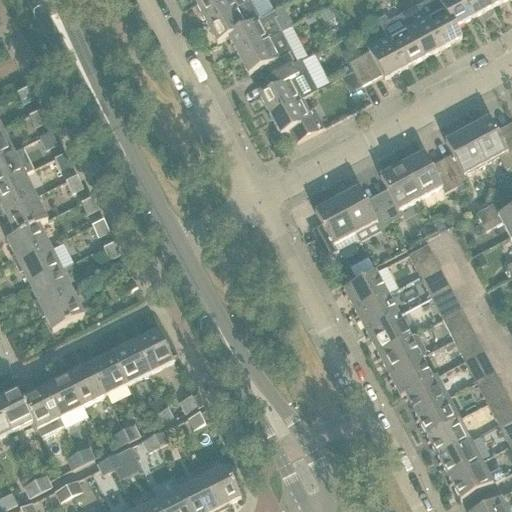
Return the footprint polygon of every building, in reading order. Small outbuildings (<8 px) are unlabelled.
[(209,0),(196,7),(206,26),(249,3),(247,0),(209,0)] [(254,0),(249,3),(206,26),(216,45),(274,14),(266,0),(254,0)] [(428,2),(418,7),(424,19),(441,51),(460,41),(454,30),(437,0),(435,0),(434,4),(428,2)] [(462,0),(437,0),(454,30),(455,29),(457,28),(473,20),(462,0)] [(486,0),(462,0),(473,20),(491,10),(486,0)] [(486,0),(492,10),(509,0),(486,0)] [(418,7),(399,18),(422,62),(441,51),(424,19),(418,7)] [(330,11),(320,17),(324,25),(335,19),(330,11)] [(228,40),(237,58),(280,35),(273,22),(278,20),(275,14),(274,14),(216,45),(217,46),(228,40)] [(384,19),(377,23),(386,39),(403,72),(422,62),(399,18),(387,24),(384,19)] [(280,35),(237,58),(248,77),(265,68),(271,79),(300,63),(307,60),(291,29),(280,35)] [(369,54),(358,60),(371,84),(382,78),(384,82),(403,72),(386,39),(366,50),(369,54)] [(345,53),(344,58),(348,65),(358,60),(352,49),(345,53)] [(371,84),(358,60),(348,65),(351,72),(361,90),(371,84)] [(276,89),(259,98),(269,118),(302,101),(316,94),(306,75),(302,74),(300,70),(302,67),(300,63),(271,79),(276,89)] [(28,91),(17,97),(22,108),(34,102),(28,91)] [(302,101),(269,118),(280,138),(290,133),(297,146),(324,132),(313,111),(308,114),(302,101)] [(40,114),(28,120),(34,130),(34,131),(45,126),(45,125),(44,122),(40,114)] [(476,125),(465,131),(485,167),(499,160),(506,173),(511,169),(511,132),(499,140),(488,121),(477,127),(476,125)] [(455,163),(444,169),(456,191),(468,184),(464,178),(485,167),(465,131),(454,137),(455,138),(445,144),(455,163)] [(0,161),(13,155),(2,132),(0,132),(0,161)] [(51,136),(40,142),(45,154),(57,148),(51,136)] [(13,155),(0,161),(0,190),(25,178),(13,155)] [(411,160),(400,166),(420,202),(441,191),(444,197),(456,191),(444,169),(433,175),(423,156),(412,162),(411,160)] [(66,157),(62,159),(54,163),(60,174),(71,169),(66,157)] [(390,198),(379,204),(390,225),(402,219),(399,213),(420,202),(400,166),(389,172),(390,173),(379,179),(390,198)] [(0,190),(0,207),(5,216),(36,201),(25,178),(0,190)] [(83,192),(77,180),(66,186),(72,197),(83,192)] [(346,195),(335,201),(355,237),(375,226),(379,231),(390,225),(379,204),(368,210),(358,190),(347,197),(346,195)] [(502,226),(509,240),(511,238),(511,208),(507,199),(476,216),(486,235),(502,226)] [(5,216),(16,238),(16,239),(39,228),(48,224),(36,201),(5,216)] [(92,201),(80,207),(81,207),(86,218),(98,213),(93,203),(92,201)] [(355,237),(335,201),(324,207),(325,208),(314,214),(324,233),(314,239),(325,260),(337,254),(334,248),(355,237)] [(103,223),(91,229),(92,230),(97,241),(109,235),(104,226),(103,224),(103,223)] [(6,243),(18,266),(50,250),(39,228),(16,239),(16,238),(6,243)] [(120,258),(114,247),(103,252),(109,264),(120,258)] [(408,258),(419,280),(439,269),(427,248),(408,258)] [(18,266),(29,289),(61,273),(50,250),(18,266)] [(419,280),(430,301),(450,291),(439,269),(419,280)] [(361,283),(343,292),(355,314),(386,297),(397,292),(386,270),(375,276),(361,283)] [(29,289),(41,312),(73,296),(61,273),(29,289)] [(137,293),(132,281),(120,287),(126,298),(137,293)] [(430,301),(442,322),(461,312),(450,291),(430,301)] [(73,296),(41,312),(52,334),(84,318),(73,296)] [(355,314),(366,335),(397,319),(386,297),(355,314)] [(442,322),(453,343),(472,333),(461,312),(442,322)] [(366,335),(377,357),(409,340),(397,319),(366,335)] [(158,333),(135,345),(150,376),(174,365),(158,333)] [(453,343),(464,365),(484,355),(472,333),(453,343)] [(377,357),(388,378),(420,361),(425,358),(426,353),(418,339),(412,338),(409,340),(377,357)] [(135,345),(112,356),(128,388),(150,376),(135,345)] [(464,365),(476,386),(495,376),(484,355),(464,365)] [(112,356),(89,367),(105,399),(128,388),(112,356)] [(388,378),(399,399),(436,380),(435,379),(431,381),(420,361),(388,378)] [(89,367),(67,378),(82,410),(105,399),(89,367)] [(476,386),(487,407),(506,397),(495,376),(476,386)] [(67,378),(44,390),(60,421),(82,410),(67,378)] [(404,398),(415,418),(447,401),(436,380),(399,399),(400,400),(404,398)] [(21,401),(33,424),(32,424),(36,433),(41,441),(42,444),(54,437),(53,435),(53,434),(63,429),(60,421),(44,390),(21,401)] [(17,393),(0,401),(0,415),(10,435),(32,424),(33,424),(21,401),(17,393)] [(487,407),(498,428),(511,420),(511,408),(506,397),(487,407)] [(179,407),(184,418),(196,412),(190,401),(179,407)] [(415,418),(426,439),(458,422),(447,401),(415,418)] [(168,412),(156,418),(157,420),(161,429),(173,423),(169,414),(168,412)] [(0,415),(0,440),(10,435),(0,415)] [(197,418),(188,423),(193,433),(204,428),(204,427),(199,417),(198,418),(197,418)] [(511,420),(498,428),(509,449),(511,448),(511,420)] [(426,439),(438,461),(469,444),(458,422),(426,439)] [(134,429),(123,435),(128,445),(139,440),(134,429)] [(165,434),(153,440),(158,450),(170,444),(166,437),(165,435),(165,434)] [(123,435),(111,440),(117,451),(128,445),(123,435)] [(153,440),(142,445),(147,456),(158,450),(153,440)] [(438,461),(449,482),(481,465),(469,444),(438,461)] [(89,451),(77,457),(77,458),(78,458),(78,459),(82,468),(94,461),(89,451)] [(119,456),(108,462),(113,473),(125,467),(119,456)] [(77,457),(66,462),(66,463),(67,463),(72,473),(82,468),(78,459),(78,458),(77,458),(77,457)] [(108,462),(97,468),(102,479),(113,473),(108,462)] [(481,465),(449,482),(461,504),(504,480),(499,471),(487,477),(481,465)] [(225,469),(201,480),(217,511),(240,500),(225,469)] [(20,483),(20,484),(23,489),(24,489),(34,484),(29,474),(22,478),(21,482),(20,483)] [(46,478),(34,484),(40,496),(51,490),(49,484),(46,478)] [(201,480),(179,491),(189,511),(216,511),(217,511),(201,480)] [(23,489),(23,490),(29,501),(40,496),(34,484),(24,489),(23,489)] [(77,484),(65,490),(71,501),(82,495),(77,484)] [(65,490),(54,496),(60,506),(71,501),(65,490)] [(189,511),(179,491),(156,503),(160,511),(189,511)] [(479,511),(505,511),(500,501),(479,511)] [(160,511),(156,503),(137,511),(160,511)]
